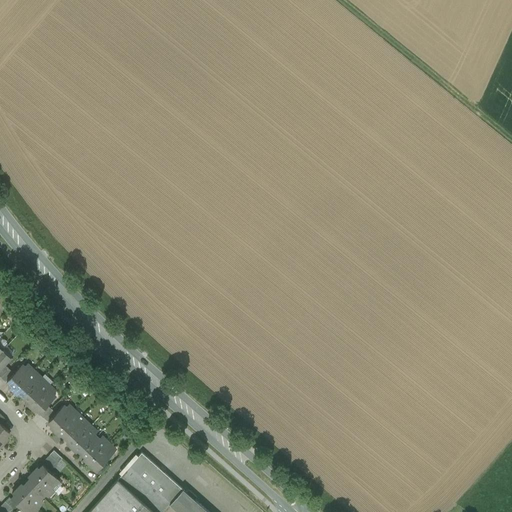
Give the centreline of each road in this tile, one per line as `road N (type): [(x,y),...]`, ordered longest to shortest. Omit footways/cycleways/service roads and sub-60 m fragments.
road 1 (primary): [(0,217),(102,332),(302,511)]
road 2 (track): [(511,140),(339,0)]
